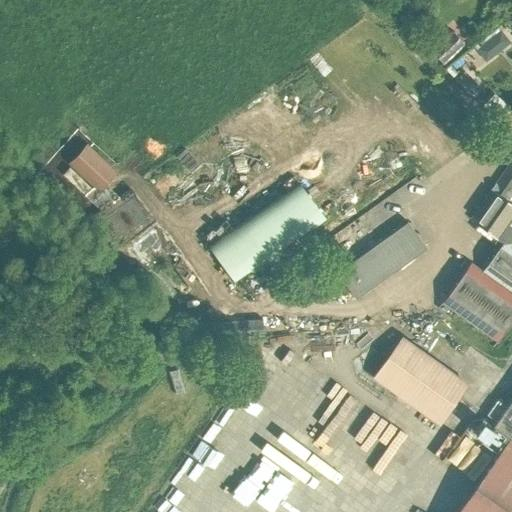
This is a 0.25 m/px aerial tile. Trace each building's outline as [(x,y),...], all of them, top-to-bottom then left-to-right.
[(500,26),(475,46),(487,60),(511,39),(500,26)] [(443,63),(464,43),(451,30),(430,50),(443,63)] [(88,141),(71,160),(101,187),(118,169),(88,141)] [(511,159),(469,218),(502,242),(481,271),(468,263),(440,302),(495,340),(511,315),(511,159)] [(212,244),(237,279),(328,215),(304,180),(212,244)] [(354,300),(426,249),(406,221),(333,271),(354,300)] [(173,301),(180,294),(146,261),(139,267),(173,301)] [(371,377),(438,424),(468,382),(401,335),(371,377)] [(511,511),(511,397),(506,405),(497,399),(488,412),(497,419),(492,425),(509,436),(454,511),(511,511)]
